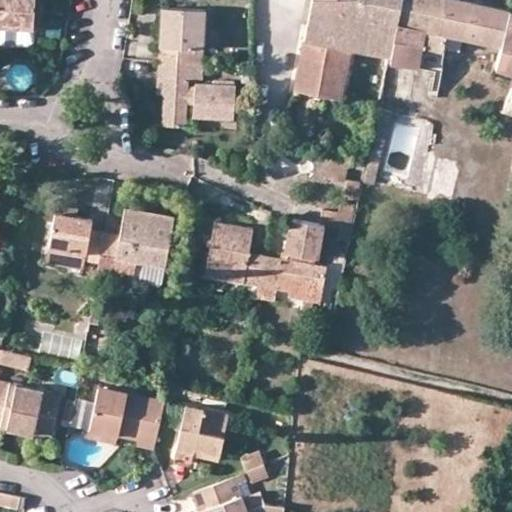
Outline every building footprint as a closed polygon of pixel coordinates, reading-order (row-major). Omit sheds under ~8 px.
[(0,0),(0,23),(33,25),(33,0),(0,0)] [(311,0),(293,89),(343,99),(353,50),(387,56),(390,56),(399,0),(311,0)] [(447,34),(439,32),(444,0),(401,0),(391,62),(436,70),(442,71),(445,47),(447,34)] [(501,46),(509,12),(460,0),(444,0),(439,32),(447,34),(463,37),(501,46)] [(206,9),(161,6),(159,58),(203,61),(206,9)] [(511,12),(509,12),(501,46),(495,69),(511,74),(511,80),(510,85),(511,85),(511,12)] [(0,37),(32,40),(33,25),(0,23),(0,37)] [(447,34),(445,47),(459,51),(463,37),(447,34)] [(157,74),(165,75),(164,92),(162,122),(186,123),(187,105),(194,105),(194,115),(234,117),(235,82),(196,81),(195,85),(188,84),(189,75),(202,76),(203,61),(159,58),(157,74)] [(165,75),(157,74),(157,92),(164,92),(165,75)] [(511,116),(511,85),(510,85),(502,113),(511,116)] [(392,111),(379,108),(367,161),(363,182),(375,184),(392,111)] [(332,175),(346,177),(349,160),(335,156),(332,175)] [(427,199),(453,202),(455,181),(469,182),(471,161),(432,157),(427,199)] [(350,178),(347,191),(357,192),(359,180),(350,178)] [(341,200),(339,212),(323,209),(320,222),(324,223),(340,225),(337,240),(347,241),(354,204),(341,200)] [(67,206),(66,213),(79,215),(80,208),(67,206)] [(124,207),(120,233),(104,231),(100,259),(97,276),(132,281),(136,259),(165,264),(173,214),(124,207)] [(66,213),(54,211),(46,259),(83,266),(84,257),(100,259),(104,231),(90,227),(92,217),(79,215),(66,213)] [(274,298),(276,289),(289,291),(289,297),(320,302),(325,264),(315,262),(314,256),(318,256),(324,223),(320,222),(290,217),(284,250),(289,250),(288,256),(262,252),(258,284),(256,296),(274,298)] [(211,237),(214,237),(214,245),(210,245),(205,276),(226,279),(228,272),(244,275),(243,281),(258,284),(262,252),(248,249),(252,226),(215,221),(211,237)] [(161,286),(165,264),(136,259),(132,281),(161,286)] [(243,281),(244,275),(228,272),(226,279),(243,281)] [(0,427),(51,437),(60,390),(0,378),(0,422),(0,423),(0,424),(0,427)] [(89,428),(116,433),(137,438),(136,444),(153,448),(164,399),(97,386),(89,428)] [(228,414),(186,405),(174,459),(190,463),(192,454),(194,446),(220,451),(228,414)] [(114,442),(116,433),(89,428),(87,436),(114,442)] [(218,459),(220,451),(194,446),(192,454),(218,459)] [(265,462),(259,448),(237,456),(243,470),(248,469),(265,462)] [(269,472),(265,462),(248,469),(252,479),(269,472)] [(243,470),(192,490),(199,509),(206,507),(207,511),(248,511),(241,492),(237,480),(245,477),(243,470)] [(245,477),(237,480),(241,492),(249,489),(245,477)] [(0,504),(24,509),(24,497),(0,491),(0,504)]
